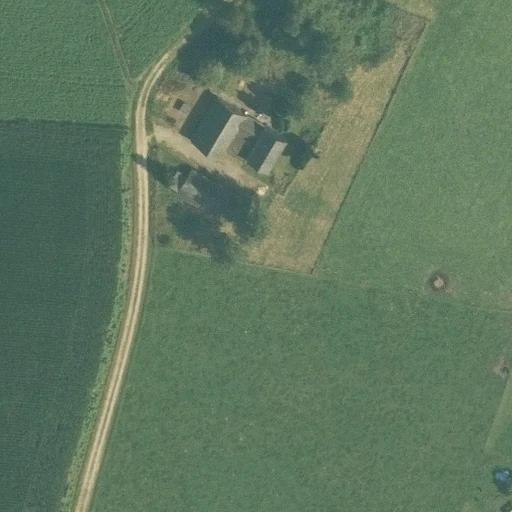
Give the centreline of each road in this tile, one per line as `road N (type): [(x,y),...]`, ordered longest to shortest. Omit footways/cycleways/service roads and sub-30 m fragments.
road 1 (unclassified): [(82,511),(144,277),(148,208),(138,100)]
road 2 (track): [(230,0),(138,100)]
